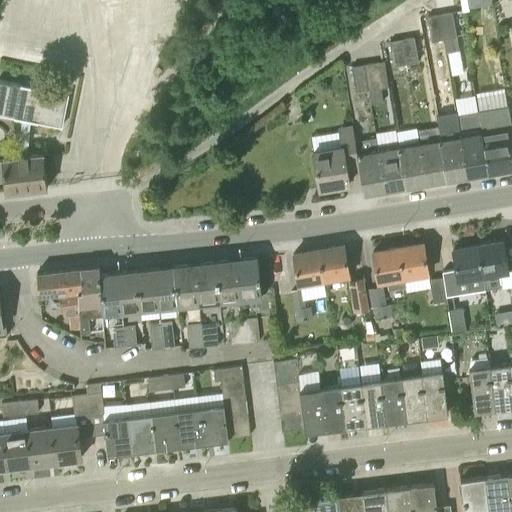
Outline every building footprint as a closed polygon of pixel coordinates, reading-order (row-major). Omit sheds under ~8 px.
[(438,14),(442,39),(456,36),(452,12),(438,14)] [(423,42),(442,39),(438,14),(419,17),(423,42)] [(402,38),(406,64),(418,62),(413,37),(402,38)] [(406,64),(402,38),(389,41),(394,67),(406,64)] [(239,60),(239,53),(240,39),(227,39),(226,60),(239,60)] [(385,61),(363,64),(367,90),(370,90),(371,103),(383,101),(381,88),(389,87),(385,61)] [(367,90),(363,64),(352,66),(356,91),(367,90)] [(0,80),(0,114),(14,117),(13,117),(37,122),(38,122),(62,127),(68,94),(44,89),(20,84),(0,80)] [(479,111),(482,131),(488,172),(511,167),(511,153),(508,133),(511,132),(511,129),(508,106),(479,111)] [(360,170),(355,141),(353,127),(339,130),(342,146),(313,151),(319,189),(350,184),(348,172),(360,170)] [(488,172),(482,131),(459,135),(466,176),(488,172)] [(466,176),(459,135),(438,139),(445,179),(466,176)] [(385,190),(378,149),(376,138),(355,141),(360,170),(364,193),(385,190)] [(445,179),(438,139),(418,142),(425,183),(445,179)] [(425,183),(418,142),(398,146),(405,186),(425,183)] [(405,186),(398,146),(378,149),(385,190),(405,186)] [(5,192),(48,187),(43,153),(1,158),(5,192)] [(478,245),(485,289),(500,287),(498,273),(508,271),(503,240),(478,245)] [(398,246),(403,277),(428,273),(423,242),(398,246)] [(319,248),(324,279),(349,275),(344,244),(319,248)] [(469,292),(485,289),(478,245),(453,249),(458,280),(467,278),(469,292)] [(404,286),(403,277),(398,246),(373,251),(378,281),(387,280),(389,289),(404,286)] [(299,283),(324,279),(319,248),(294,253),(299,283)] [(237,259),(241,297),(261,295),(257,257),(237,259)] [(241,297),(237,259),(216,261),(220,300),(241,297)] [(220,300),(216,261),(195,264),(199,302),(220,300)] [(199,302),(195,264),(173,266),(177,304),(199,302)] [(103,312),(100,273),(99,266),(81,267),(84,288),(80,288),(82,327),(89,326),(90,328),(104,327),(103,312)] [(177,304),(173,266),(155,268),(159,306),(177,304)] [(71,328),(82,327),(80,288),(84,288),(81,267),(38,272),(39,293),(62,291),(63,313),(71,312),(71,328)] [(159,306),(155,268),(136,270),(140,308),(159,306)] [(140,308),(136,270),(117,272),(121,310),(140,308)] [(121,310),(117,272),(100,273),(103,312),(121,310)] [(354,310),(368,308),(363,276),(349,279),(354,310)] [(443,277),(429,279),(432,301),(446,299),(443,277)] [(386,303),(383,286),(368,288),(371,306),(374,306),(376,317),(393,314),(391,302),(386,303)] [(306,305),(304,287),(292,289),(296,319),(313,317),(311,304),(306,305)] [(453,332),(467,330),(462,306),(449,309),(453,332)] [(244,319),(246,341),(259,340),(257,318),(244,319)] [(246,341),(244,319),(228,321),(230,343),(246,341)] [(161,322),(163,347),(175,346),(172,320),(161,322)] [(163,347),(161,322),(149,323),(152,348),(163,347)] [(202,324),(204,346),(218,344),(216,322),(202,324)] [(124,325),(126,345),(137,344),(135,324),(124,325)] [(204,346),(202,324),(187,325),(189,347),(204,346)] [(126,345),(124,325),(113,326),(115,346),(126,345)] [(402,328),(392,329),(394,340),(397,340),(404,339),(402,328)] [(438,345),(437,335),(422,336),(423,347),(438,345)] [(342,350),(354,348),(353,340),(341,342),(342,350)] [(275,373),(297,370),(296,358),(273,361),(275,373)] [(511,377),(510,361),(490,364),(495,406),(511,404),(511,377)] [(495,406),(490,364),(470,366),(474,400),(475,409),(495,406)] [(215,381),(221,380),(243,377),(242,365),(213,368),(215,381)] [(276,384),(299,381),(297,370),(275,373),(276,384)] [(421,372),(427,415),(448,412),(443,370),(421,372)] [(183,372),(172,374),(173,386),(185,385),(183,372)] [(401,375),(407,417),(427,415),(421,372),(401,375)] [(173,386),(172,374),(160,375),(162,388),(173,386)] [(162,388),(160,375),(147,377),(149,389),(162,388)] [(381,377),(386,420),(407,417),(401,375),(381,377)] [(243,377),(221,380),(223,391),(245,389),(243,377)] [(361,380),(366,422),(386,420),(381,377),(361,380)] [(341,382),(346,425),(366,422),(361,380),(341,382)] [(86,383),(87,393),(92,434),(105,432),(108,454),(132,451),(128,416),(103,419),(102,411),(104,411),(100,381),(86,383)] [(278,396),(300,393),(300,388),(299,381),(276,384),(278,396)] [(320,385),(326,427),(346,425),(341,382),(320,385)] [(303,416),(305,428),(305,430),(326,427),(320,385),(300,388),(300,393),(302,405),(303,416)] [(245,389),(223,391),(224,403),(246,400),(245,389)] [(52,425),(57,461),(81,458),(78,435),(92,434),(87,393),(71,395),(74,415),(75,415),(76,422),(52,425)] [(300,393),(278,396),(279,407),(302,405),(300,393)] [(38,397),(26,398),(27,411),(39,409),(38,397)] [(27,411),(26,398),(14,399),(15,412),(27,411)] [(15,412),(14,399),(2,400),(3,413),(15,412)] [(224,403),(224,404),(225,414),(247,411),(246,400),(224,403)] [(200,407),(204,442),(229,439),(228,437),(227,425),(225,414),(224,404),(200,407)] [(302,405),(279,407),(281,419),(303,416),(302,405)] [(176,410),(180,445),(204,442),(200,407),(176,410)] [(152,413),(156,448),(180,445),(176,410),(152,413)] [(247,411),(225,414),(227,425),(249,423),(247,411)] [(128,416),(132,451),(156,448),(152,413),(128,416)] [(303,416),(281,419),(282,430),(305,428),(303,416)] [(227,425),(228,437),(250,434),(249,423),(227,425)] [(28,428),(33,464),(57,461),(52,425),(28,428)] [(6,446),(9,467),(33,464),(28,428),(5,431),(6,446)] [(0,431),(0,468),(9,467),(6,446),(5,431),(0,431)] [(511,511),(511,496),(509,473),(485,476),(490,511),(489,511),(511,511)] [(485,511),(490,511),(485,476),(461,479),(464,511),(485,511)] [(412,511),(437,511),(437,508),(434,483),(409,486),(412,511)] [(386,489),(388,511),(412,511),(409,486),(386,489)] [(362,492),(364,511),(388,511),(386,489),(362,492)] [(53,501),(54,493),(38,490),(37,499),(53,501)] [(338,495),(340,511),(364,511),(362,492),(338,495)] [(315,511),(340,511),(338,495),(314,498),(315,506),(314,506),(315,511)]
